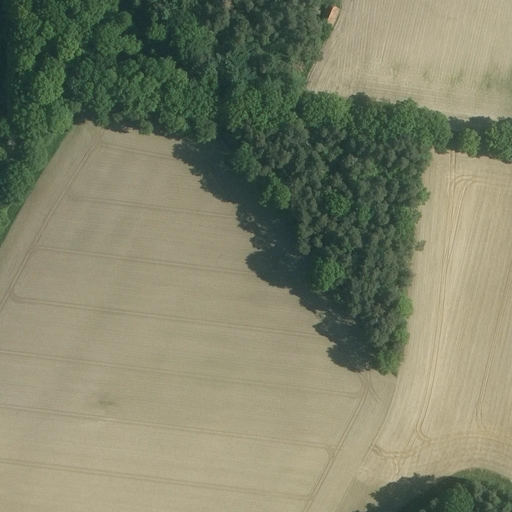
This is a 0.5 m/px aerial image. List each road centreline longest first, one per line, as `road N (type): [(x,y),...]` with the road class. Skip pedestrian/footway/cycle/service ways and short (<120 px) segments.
road 1 (track): [(14,106),(70,95),(405,145)]
road 2 (track): [(11,140),(54,99),(121,0)]
road 3 (track): [(13,0),(11,140)]
